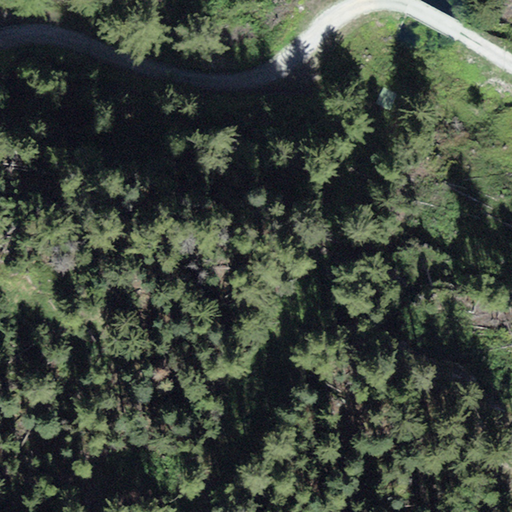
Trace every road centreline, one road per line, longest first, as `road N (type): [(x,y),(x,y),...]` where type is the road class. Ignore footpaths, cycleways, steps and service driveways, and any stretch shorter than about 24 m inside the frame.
road 1 (track): [(351,0),(337,4),(292,59),(249,75),(176,71),(59,31),(0,34)]
road 2 (track): [(511,66),(459,43),(400,0)]
